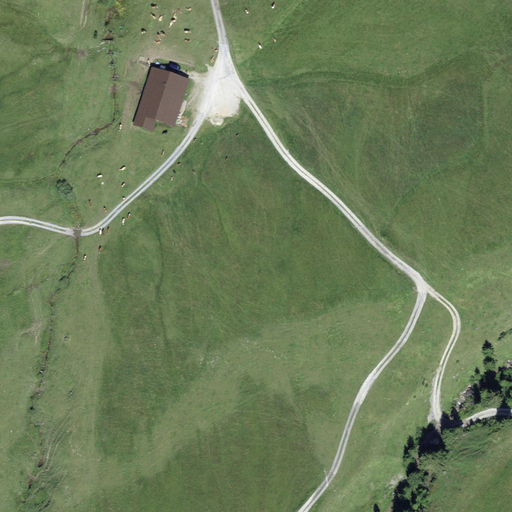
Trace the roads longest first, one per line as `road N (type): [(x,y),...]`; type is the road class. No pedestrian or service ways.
road 1 (track): [(511,413),(500,409),(451,427),(440,419),(435,398),(456,335),(453,313),(283,150),(248,102),(225,49)]
road 2 (track): [(225,49),(191,136),(100,227),(76,232),(0,220)]
road 3 (track): [(313,511),(336,480),(371,388),(414,324),(418,277)]
